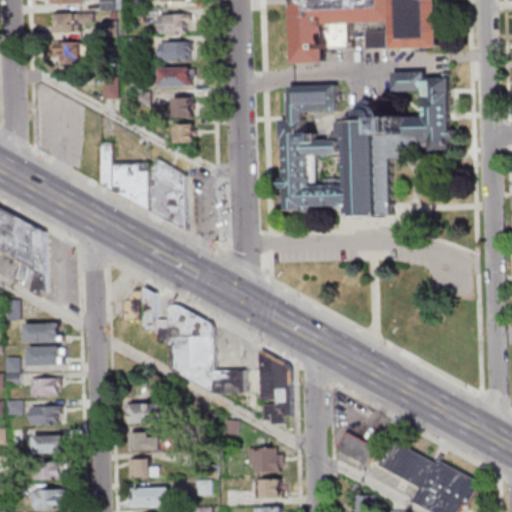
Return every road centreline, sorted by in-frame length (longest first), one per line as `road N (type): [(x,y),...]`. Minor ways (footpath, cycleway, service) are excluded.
road 1 (residential): [(497,440),(485,0)]
road 2 (residential): [(245,302),(234,0)]
road 3 (residential): [(100,511),(90,218)]
road 4 (primary): [(511,448),(354,361)]
road 5 (residential): [(16,177),(8,0)]
road 6 (residential): [(318,511),(316,341)]
road 7 (primary): [(117,232),(0,168)]
